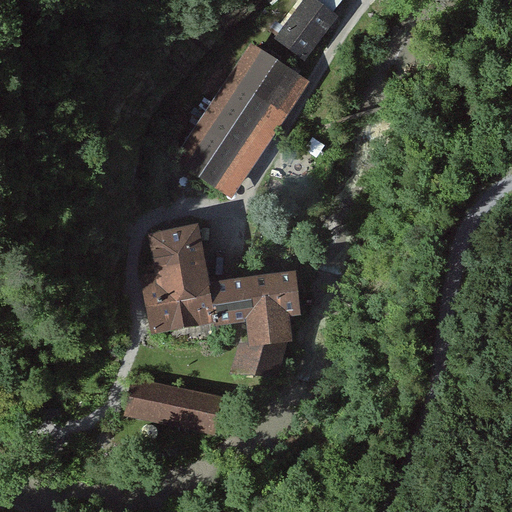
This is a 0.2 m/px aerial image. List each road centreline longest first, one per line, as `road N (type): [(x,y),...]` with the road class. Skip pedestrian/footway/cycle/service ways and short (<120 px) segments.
road 1 (residential): [(378,0),(245,209),(153,217),(131,240),(139,326),(120,386),(99,418)]
road 2 (track): [(383,511),(429,411),(461,232),(477,204),(511,178)]
